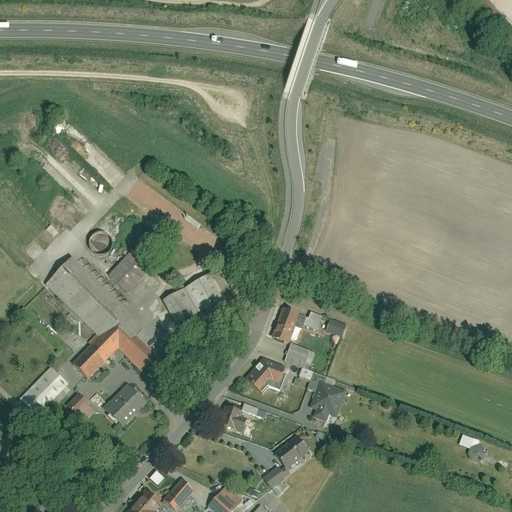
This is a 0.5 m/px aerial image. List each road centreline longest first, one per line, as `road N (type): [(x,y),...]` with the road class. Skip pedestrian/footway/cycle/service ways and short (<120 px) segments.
road 1 (residential): [(112,511),(225,380),(270,299),(299,204),(291,139),(296,99),(337,0)]
road 2 (primary): [(0,31),(153,36),(287,55),(511,119)]
road 3 (track): [(0,73),(169,81),(234,100)]
